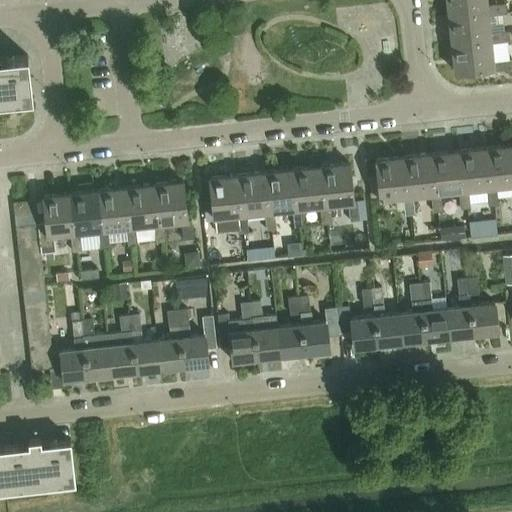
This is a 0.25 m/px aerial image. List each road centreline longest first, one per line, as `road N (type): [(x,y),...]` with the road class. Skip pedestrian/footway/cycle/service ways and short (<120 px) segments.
road 1 (residential): [(511,364),(0,422)]
road 2 (residential): [(59,154),(420,113)]
road 3 (residential): [(42,14),(59,154)]
